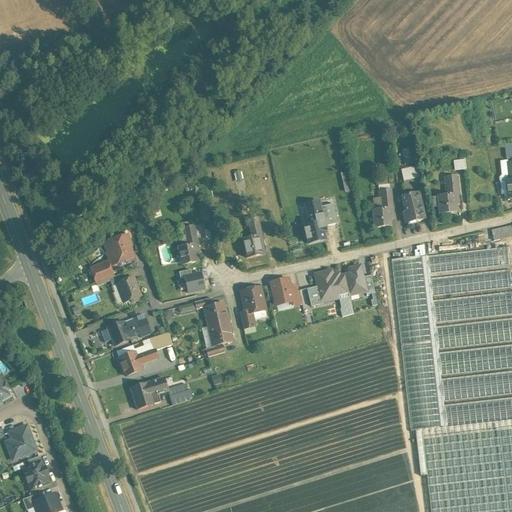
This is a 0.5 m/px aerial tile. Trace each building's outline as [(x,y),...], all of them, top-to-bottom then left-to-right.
[(32,136),(26,142),(31,148),(37,142),(32,136)] [(465,158),(453,160),(455,171),(467,169),(465,158)] [(507,161),(502,162),(501,163),(502,176),(499,178),(500,183),(506,182),(509,181),(507,163),(507,161)] [(418,166),(401,170),(403,182),(420,178),(418,166)] [(349,171),(342,172),(344,192),(351,191),(349,171)] [(455,177),(444,178),(444,184),(447,184),(449,196),(456,195),(455,177)] [(418,194),(402,197),(406,213),(404,214),(406,224),(424,220),(418,194)] [(449,196),(438,197),(440,215),(456,213),(455,206),(457,206),(456,195),(449,196)] [(318,204),(308,207),(309,213),(312,212),(315,224),(323,222),(318,204)] [(391,209),(373,211),(375,229),(391,227),(390,220),(392,220),(391,209)] [(256,219),(246,221),(247,227),(250,227),(253,238),(261,237),(256,219)] [(315,224),(304,226),(309,244),(324,240),(323,233),(325,233),(323,222),(315,224)] [(192,226),(178,229),(180,237),(186,235),(194,234),(192,226)] [(511,226),(491,231),(494,242),(511,237),(511,226)] [(194,234),(186,235),(188,246),(196,244),(194,234)] [(127,237),(105,245),(108,253),(107,254),(112,266),(133,258),(128,247),(131,246),(127,237)] [(253,238),(242,241),(247,258),(262,255),(261,248),(263,247),(261,237),(253,238)] [(188,246),(178,248),(182,266),(197,262),(196,255),(198,255),(196,244),(188,246)] [(507,247),(427,256),(429,275),(509,266),(507,247)] [(427,256),(391,260),(410,432),(415,432),(446,428),(443,405),(443,402),(441,379),(440,376),(438,353),(437,350),(435,327),(435,324),(432,301),(432,297),(430,279),(429,275),(427,256)] [(107,260),(88,267),(94,284),(113,277),(107,260)] [(343,276),(349,298),(374,292),(368,270),(343,276)] [(510,270),(430,279),(432,297),(511,288),(510,270)] [(124,274),(109,280),(112,288),(117,286),(117,285),(127,281),(124,274)] [(201,274),(185,278),(185,280),(188,294),(205,290),(201,274)] [(314,278),(321,305),(349,298),(343,276),(334,278),(333,274),(314,278)] [(127,281),(117,285),(117,286),(124,303),(130,301),(131,302),(133,303),(137,302),(138,300),(138,298),(140,297),(133,279),(127,281)] [(287,282),(272,285),(276,305),(291,301),(292,301),(289,291),(287,282)] [(260,288),(241,292),(246,312),(247,316),(251,314),(265,311),(260,288)] [(299,289),(289,291),(292,301),(291,301),(292,306),(302,303),(299,289)] [(511,292),(432,301),(435,324),(511,315),(511,292)] [(212,299),(194,303),(196,310),(205,308),(213,306),(212,299)] [(213,306),(205,308),(209,328),(227,323),(223,304),(213,306)] [(251,314),(247,316),(246,312),(239,313),(243,331),(255,328),(251,314)] [(144,318),(137,321),(138,324),(142,332),(143,336),(149,334),(144,318)] [(511,318),(435,327),(437,350),(511,341),(511,318)] [(135,325),(125,329),(123,323),(108,329),(114,347),(130,341),(130,340),(139,337),(138,334),(135,325)] [(227,323),(209,328),(213,347),(222,345),(232,343),(227,323)] [(168,334),(150,340),(154,350),(155,351),(172,346),(168,334)] [(511,344),(438,353),(440,376),(511,368),(511,344)] [(222,345),(213,347),(214,348),(205,351),(208,358),(225,353),(222,345)] [(135,353),(118,360),(122,369),(125,377),(142,371),(140,366),(158,359),(155,351),(154,350),(136,357),(135,353)] [(511,371),(441,379),(443,402),(511,394),(511,371)] [(147,385),(130,390),(137,410),(153,406),(153,405),(160,403),(157,395),(168,392),(168,390),(164,379),(147,385)] [(2,386),(0,381),(0,401),(9,397),(6,392),(8,390),(5,384),(2,386)] [(184,385),(168,390),(168,392),(169,397),(187,392),(184,385)] [(187,392),(169,397),(172,406),(193,400),(190,391),(187,392)] [(511,397),(443,405),(446,428),(511,420),(511,397)] [(511,511),(511,420),(446,428),(415,432),(420,476),(426,476),(430,511),(511,511)] [(26,427),(9,434),(14,446),(8,449),(13,461),(36,452),(26,427)] [(38,457),(27,462),(29,467),(40,463),(38,457)] [(29,467),(24,470),(26,476),(25,477),(28,484),(31,483),(33,489),(48,484),(40,463),(29,467)] [(39,494),(22,501),(26,511),(34,508),(32,503),(41,499),(39,494)] [(41,499),(32,503),(34,508),(35,511),(58,511),(61,511),(55,494),(41,499)]
